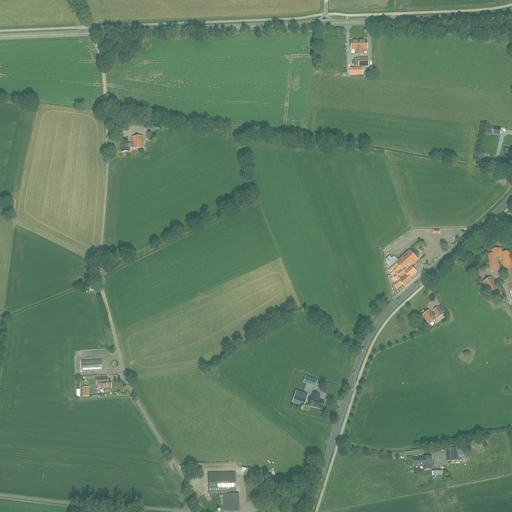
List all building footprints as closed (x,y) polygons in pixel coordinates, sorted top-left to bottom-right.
[(367,49),(366,40),(351,41),(351,49),(356,49),(356,55),(363,54),(362,49),(367,49)] [(354,59),(354,66),(358,66),(358,67),(368,67),(368,58),(358,58),(358,59),(354,59)] [(118,126),(120,118),(112,116),(110,124),(118,126)] [(148,122),(149,120),(132,117),(131,125),(147,127),(148,126),(164,129),(164,125),(148,122)] [(133,149),(143,148),(142,136),(131,137),(132,143),(128,143),(128,141),(120,142),(121,152),(129,151),(128,148),(133,147),(133,149)] [(483,159),(482,166),(497,169),(498,162),(483,159)] [(490,270),(499,269),(498,258),(502,258),(503,269),(511,267),(510,251),(502,252),(501,248),(491,249),(492,253),(488,254),(490,270)] [(397,281),(394,284),(393,284),(397,289),(403,284),(406,287),(412,281),(410,278),(417,272),(411,266),(418,260),(410,250),(398,260),(394,256),(392,258),(390,256),(386,259),(388,269),(388,270),(397,281)] [(492,277),(485,281),(482,283),(491,298),(501,292),(492,277)] [(439,317),(443,314),(438,308),(434,311),(439,317)] [(430,324),(436,319),(429,311),(423,315),(430,324)] [(82,372),(102,371),(102,360),(82,361),(82,372)] [(315,386),(317,380),(306,376),(304,382),(315,386)] [(108,381),(107,378),(96,378),(97,384),(100,384),(100,388),(104,388),(104,391),(105,392),(109,392),(110,391),(110,388),(111,388),(111,381),(108,381)] [(307,397),(295,393),(292,402),(304,406),(307,397)] [(322,409),(324,402),(319,400),(320,395),(313,393),(312,397),(311,397),(308,405),(314,407),(322,409)] [(458,448),(446,449),(447,461),(453,460),(459,460),(458,448)] [(423,457),(423,458),(424,466),(424,470),(432,469),(431,456),(423,457)] [(423,458),(413,458),(414,466),(424,466),(423,458)] [(209,493),(235,493),(235,472),(208,473),(209,493)] [(238,494),(223,494),(224,511),(239,511),(238,494)]
